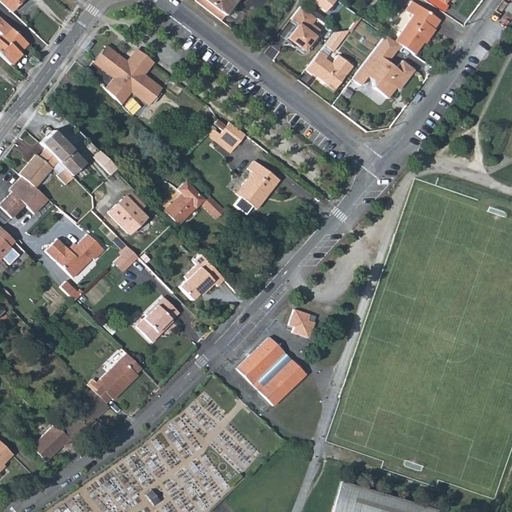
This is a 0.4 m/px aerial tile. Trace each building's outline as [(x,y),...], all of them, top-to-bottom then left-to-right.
[(0,0),(0,1),(9,10),(18,0),(0,0)] [(202,0),(194,0),(221,20),(224,16),(202,0)] [(202,0),(224,16),(236,0),(202,0)] [(314,0),(313,2),(324,11),(333,0),(314,0)] [(399,45),(413,55),(431,28),(430,28),(436,19),(416,5),(409,14),(411,15),(392,40),(399,45)] [(296,24),(285,39),(292,45),(293,43),(296,46),(302,50),(318,30),(310,24),(314,18),(299,6),(289,18),(296,24)] [(0,55),(9,65),(19,54),(18,53),(15,50),(23,40),(0,18),(0,55)] [(392,40),(384,35),(374,48),(350,79),(358,85),(365,76),(371,80),(372,87),(385,98),(394,87),(397,90),(412,70),(400,60),(394,68),(386,62),(399,45),(392,40)] [(18,53),(26,43),(23,40),(15,50),(18,53)] [(152,62),(135,50),(127,62),(105,46),(92,65),(111,79),(113,80),(105,90),(119,104),(128,92),(130,94),(148,107),(151,102),(154,104),(161,94),(158,92),(160,89),(143,76),(142,75),(152,62)] [(318,50),(304,69),(311,74),(312,73),(313,71),(316,73),(316,77),(332,89),(351,65),(336,54),(330,63),(324,58),(326,55),(318,50)] [(153,63),(152,62),(142,75),(143,76),(153,63)] [(104,89),(105,90),(113,80),(111,79),(104,89)] [(119,104),(120,105),(130,94),(128,92),(119,104)] [(220,130),(225,125),(216,118),(212,123),(220,130)] [(234,147),(244,134),(227,122),(225,125),(220,130),(217,135),(234,147)] [(229,153),(234,147),(217,135),(211,129),(205,134),(229,153)] [(39,145),(44,150),(70,176),(83,163),(51,132),(39,145)] [(70,176),(44,150),(36,158),(34,156),(18,174),(22,177),(32,188),(50,169),(56,175),(55,177),(63,185),(72,177),(70,176)] [(248,165),(274,185),(277,181),(257,165),(257,166),(251,162),(248,165)] [(267,194),(274,185),(248,165),(246,169),(250,172),(240,185),(245,188),(237,198),(250,207),(257,206),(263,199),(261,198),(261,197),(267,194)] [(11,193),(0,203),(0,208),(11,219),(23,207),(33,216),(46,202),(32,188),(22,177),(8,191),(11,193)] [(163,210),(175,223),(198,201),(201,199),(184,181),(175,189),(179,194),(163,210)] [(245,188),(240,185),(233,194),(237,198),(245,188)] [(198,201),(215,218),(224,210),(207,193),(201,199),(198,201)] [(106,215),(127,237),(145,220),(138,213),(144,207),(130,194),(125,198),(128,201),(125,204),(121,200),(106,215)] [(15,244),(0,228),(0,259),(1,259),(8,266),(17,257),(10,249),(15,244)] [(85,235),(75,245),(69,251),(66,249),(57,239),(44,251),(71,279),(88,262),(89,264),(102,252),(85,235)] [(69,251),(75,245),(73,242),(66,249),(69,251)] [(127,268),(137,258),(127,248),(117,258),(127,268)] [(221,280),(196,255),(189,261),(193,265),(180,277),(183,279),(175,287),(188,300),(196,293),(199,290),(202,292),(211,284),(214,286),(221,280)] [(113,262),(123,272),(127,268),(117,258),(113,262)] [(113,262),(111,264),(121,274),(123,272),(113,262)] [(65,282),(59,288),(73,302),(82,293),(79,291),(76,293),(65,282)] [(152,300),(168,316),(173,310),(158,294),(152,300)] [(132,324),(148,340),(156,332),(153,329),(157,324),(160,327),(168,319),(167,317),(168,316),(152,300),(140,312),(141,314),(132,324)] [(291,333),(302,336),(309,315),(293,309),(287,325),(293,326),(291,333)] [(309,315),(302,336),(306,338),(314,316),(309,315)] [(281,354),(267,339),(234,370),(254,391),(258,387),(253,381),(281,354)] [(89,389),(102,403),(109,397),(110,399),(136,374),(134,373),(139,367),(124,351),(94,381),(91,378),(84,384),(89,389)] [(260,389),(256,393),(270,408),(303,376),(289,361),(260,389)] [(87,428),(107,407),(102,403),(89,389),(85,393),(91,399),(75,416),(87,428)] [(70,440),(71,442),(87,428),(75,416),(60,430),(70,440)] [(70,440),(60,430),(54,424),(30,447),(45,462),(62,445),(63,447),(70,440)] [(0,464),(1,463),(11,453),(0,441),(0,464)] [(436,511),(340,482),(330,511),(436,511)]
